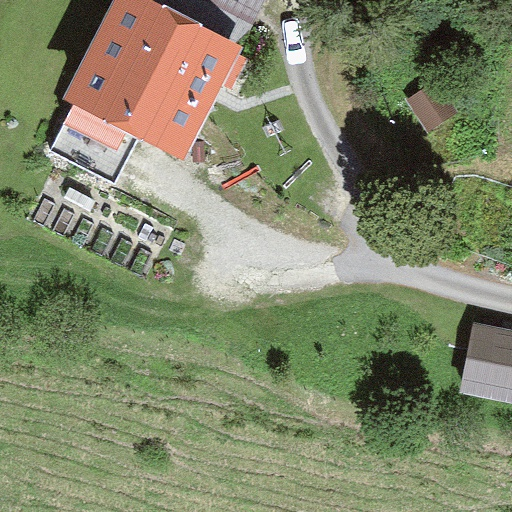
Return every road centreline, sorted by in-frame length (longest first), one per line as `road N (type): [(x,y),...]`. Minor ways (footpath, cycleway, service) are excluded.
road 1 (track): [(216,214),(511,299)]
road 2 (track): [(294,0),(313,103),(393,265)]
